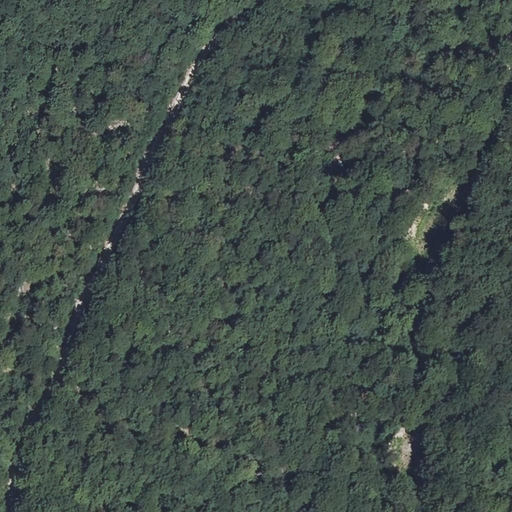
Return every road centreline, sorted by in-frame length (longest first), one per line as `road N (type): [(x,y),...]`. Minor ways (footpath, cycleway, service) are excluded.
road 1 (track): [(18,511),(25,430),(52,388),(169,125),(244,0)]
road 2 (track): [(511,101),(457,202),(418,304),(417,511)]
